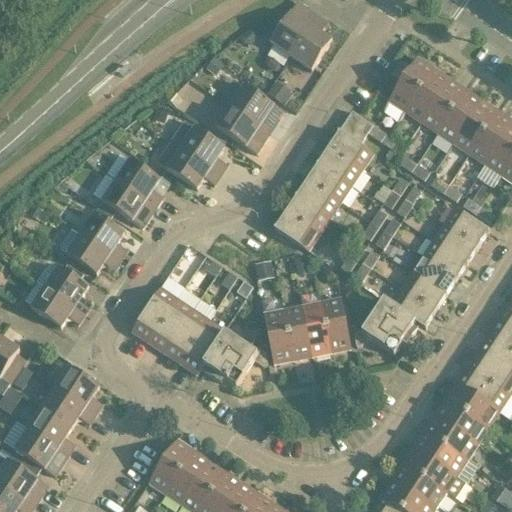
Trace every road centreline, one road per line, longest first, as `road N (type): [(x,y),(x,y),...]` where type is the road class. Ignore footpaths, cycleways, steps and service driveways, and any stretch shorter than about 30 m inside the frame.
road 1 (residential): [(96,355),(169,240),(258,202),(369,37)]
road 2 (residential): [(328,474),(361,461),(400,417),(511,247)]
road 3 (tertiary): [(0,151),(173,0)]
road 4 (residential): [(328,474),(278,469),(151,394)]
road 5 (residential): [(76,511),(151,394)]
